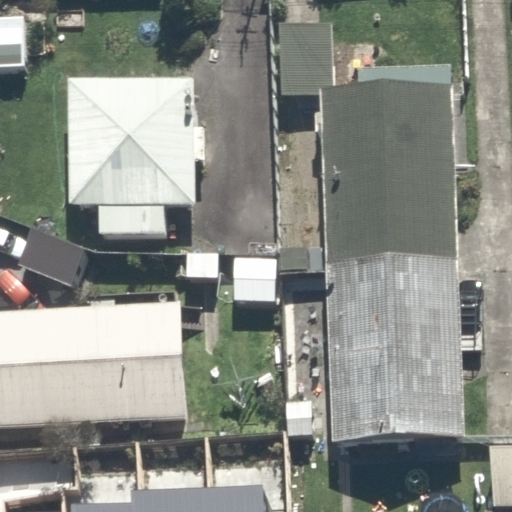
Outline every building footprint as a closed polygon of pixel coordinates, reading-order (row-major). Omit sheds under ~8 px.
[(192,123),(192,71),(58,73),(59,204),(88,203),(88,235),(162,234),(161,205),(187,205),(186,162),(207,162),(207,123),(192,123)] [(454,81),(317,81),(318,428),(454,427),(454,81)] [(0,419),(162,417),(160,304),(0,306),(0,419)] [(261,511),(260,489),(207,490),(206,511),(261,511)] [(143,492),(143,503),(143,511),(206,511),(207,490),(143,492)] [(143,511),(143,503),(74,504),(74,511),(143,511)]
